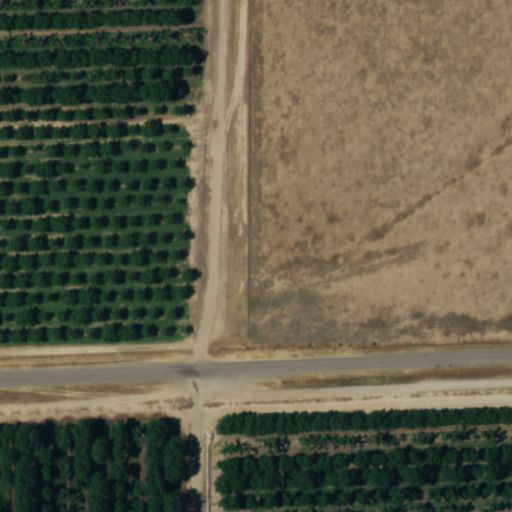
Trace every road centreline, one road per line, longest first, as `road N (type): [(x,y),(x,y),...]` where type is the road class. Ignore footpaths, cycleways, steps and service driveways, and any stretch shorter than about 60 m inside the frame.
road 1 (tertiary): [(511,355),(0,379)]
road 2 (track): [(214,0),(208,370)]
